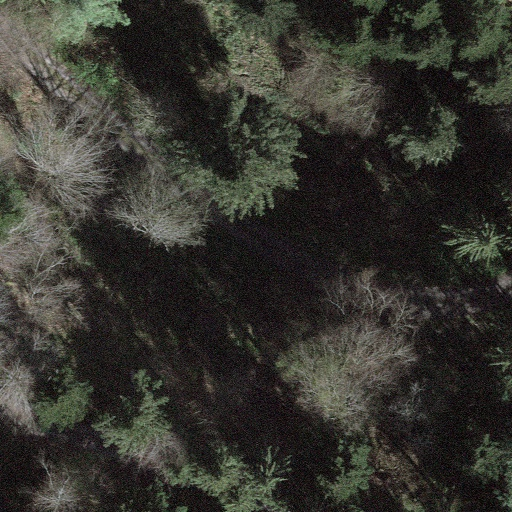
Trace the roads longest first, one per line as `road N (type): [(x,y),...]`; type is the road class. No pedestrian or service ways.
road 1 (track): [(0,38),(137,158),(350,287),(396,303),(443,303),(511,283)]
road 2 (track): [(335,511),(0,404)]
